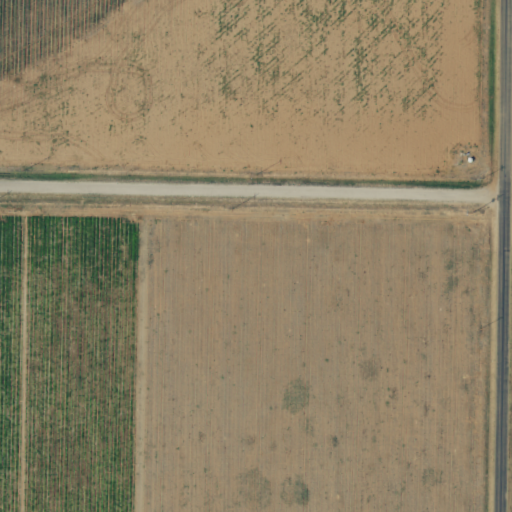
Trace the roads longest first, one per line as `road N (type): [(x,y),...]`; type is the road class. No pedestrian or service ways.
road 1 (residential): [(493,511),(490,224),(503,0)]
road 2 (residential): [(490,224),(0,212)]
